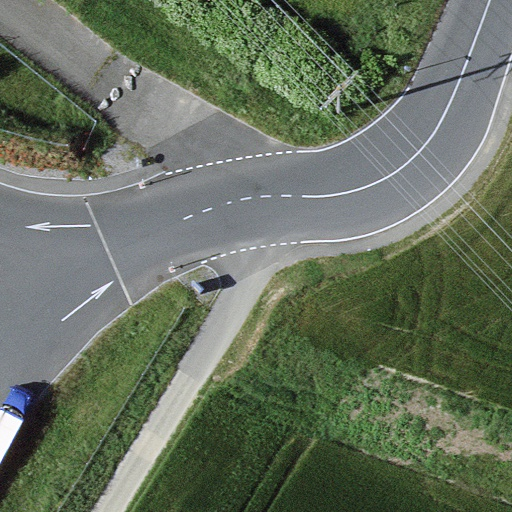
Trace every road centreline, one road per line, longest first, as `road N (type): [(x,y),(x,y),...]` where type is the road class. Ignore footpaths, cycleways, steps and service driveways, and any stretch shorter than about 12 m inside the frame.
road 1 (track): [(103,511),(298,198)]
road 2 (residential): [(298,198),(103,67),(19,0)]
road 3 (unclassified): [(491,0),(448,108),(387,179),(298,198)]
